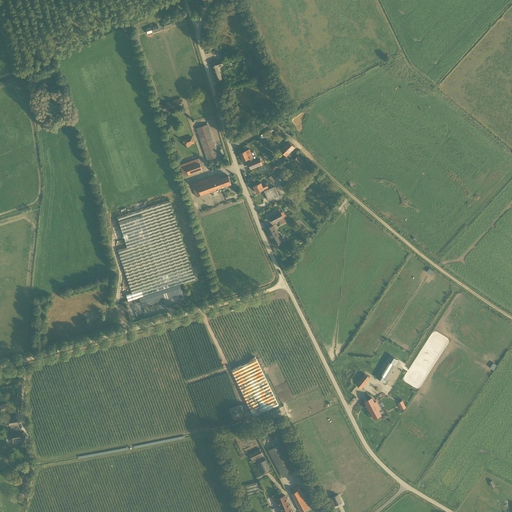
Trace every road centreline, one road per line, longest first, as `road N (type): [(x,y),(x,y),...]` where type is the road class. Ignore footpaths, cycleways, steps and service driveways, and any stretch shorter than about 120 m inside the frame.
road 1 (unclassified): [(0,370),(285,284)]
road 2 (track): [(511,318),(459,285),(302,149)]
road 3 (unclassified): [(408,486),(375,457),(285,284)]
road 4 (unclassified): [(233,148),(199,33),(211,0)]
road 5 (track): [(23,363),(24,511)]
road 6 (unclassified): [(285,284),(233,148)]
